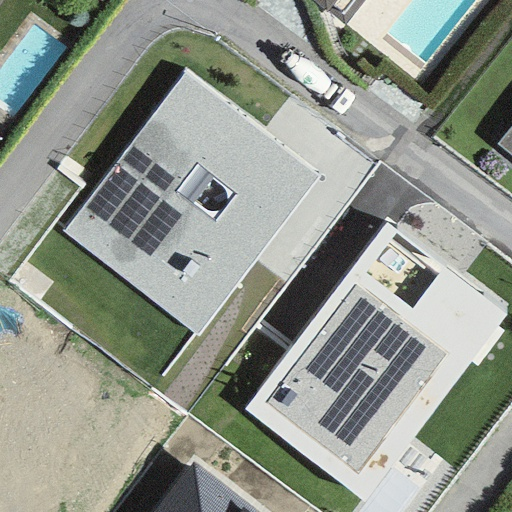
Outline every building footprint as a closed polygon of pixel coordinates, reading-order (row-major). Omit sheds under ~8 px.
[(313,0),(326,10),(334,0),(313,0)] [(315,177),(184,76),(63,232),(194,333),(315,177)] [(511,123),(496,144),(511,157),(511,123)] [(360,505),(504,313),(386,224),(241,416),(360,505)] [(255,511),(192,463),(154,511),(255,511)]
